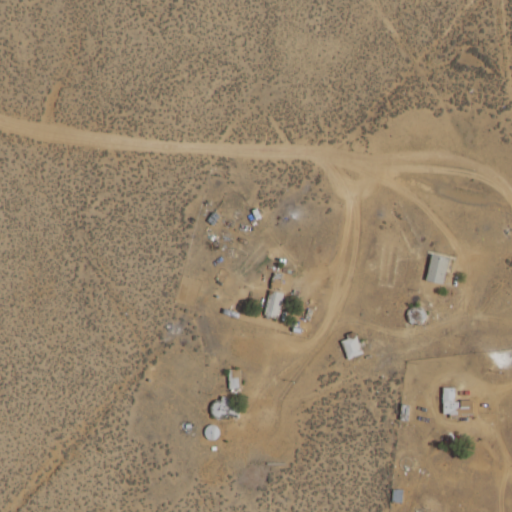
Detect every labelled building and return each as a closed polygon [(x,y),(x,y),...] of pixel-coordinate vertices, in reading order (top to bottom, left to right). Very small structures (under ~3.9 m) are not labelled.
[(422,281),(440,285),(445,259),(427,255),(422,281)] [(275,319),(281,294),(266,290),(260,316),(275,319)] [(337,339),(344,360),(360,355),(353,333),(337,339)] [(226,370),(226,388),(237,388),(237,370),(226,370)] [(469,401),(452,401),(452,388),(440,388),(440,416),(469,416),(469,401)] [(226,412),(230,416),(237,409),(222,394),(206,411),(217,422),(226,412)] [(212,435),(211,428),(202,429),(203,437),(212,435)]
